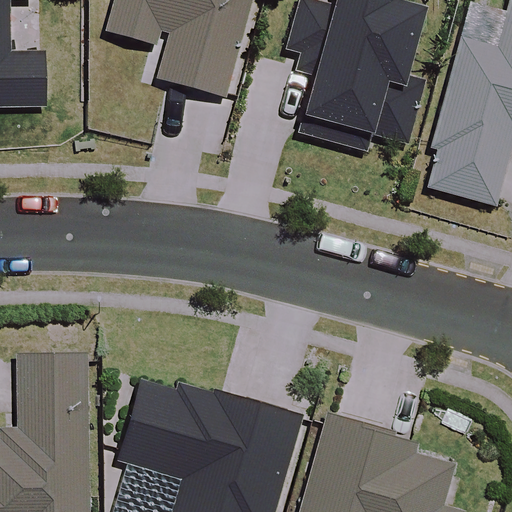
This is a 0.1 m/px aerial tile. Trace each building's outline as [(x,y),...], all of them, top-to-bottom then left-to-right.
[(0,0),(0,107),(48,108),(48,47),(15,47),(15,0),(0,0)] [(251,0),(110,0),(101,35),(165,53),(156,84),(223,102),(251,0)] [(298,84),(293,106),(309,110),(307,122),(378,138),(391,81),(404,84),(421,11),(385,3),(385,0),(334,0),(331,15),(301,8),(285,81),(298,84)] [(511,0),(509,0),(497,47),(468,39),(460,37),(419,190),(494,210),(511,140),(511,0)] [(11,440),(0,440),(0,511),(87,511),(84,360),(9,361),(11,440)] [(267,511),(290,419),(143,383),(118,483),(178,498),(174,511),(267,511)] [(411,447),(326,423),(301,511),(453,511),(437,508),(449,467),(408,456),(411,447)]
